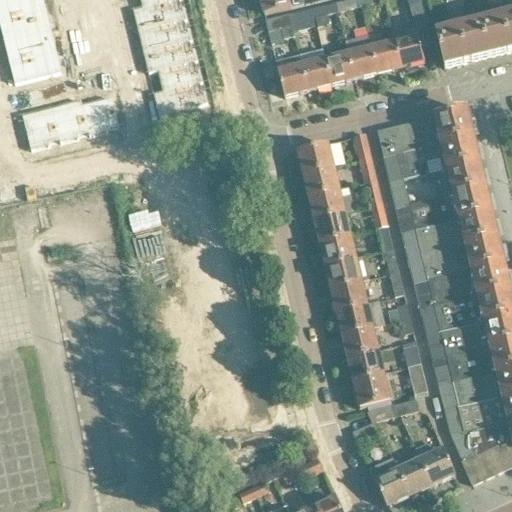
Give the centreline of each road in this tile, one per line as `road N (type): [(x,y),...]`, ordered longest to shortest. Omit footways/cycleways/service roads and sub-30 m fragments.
road 1 (residential): [(361,511),(325,430),(256,143)]
road 2 (residential): [(256,143),(511,80)]
road 3 (residential): [(0,186),(220,142),(256,143)]
road 4 (residential): [(256,143),(221,0)]
